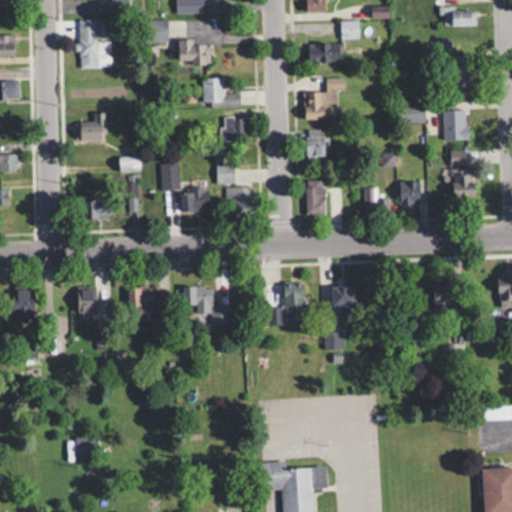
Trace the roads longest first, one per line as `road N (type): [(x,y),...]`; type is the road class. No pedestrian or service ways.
road 1 (residential): [(511,232),(0,252)]
road 2 (residential): [(47,250),(45,0)]
road 3 (residential): [(279,240),(272,0)]
road 4 (residential): [(511,145),(505,0)]
